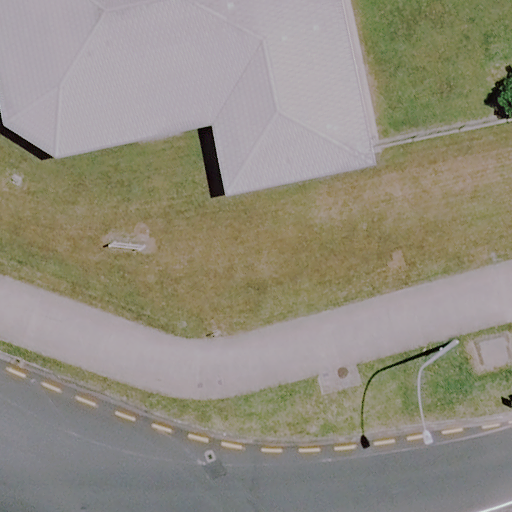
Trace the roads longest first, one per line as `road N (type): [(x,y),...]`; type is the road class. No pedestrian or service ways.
road 1 (tertiary): [(295,511),(364,507),(511,475)]
road 2 (secondary): [(0,435),(76,464),(142,511)]
